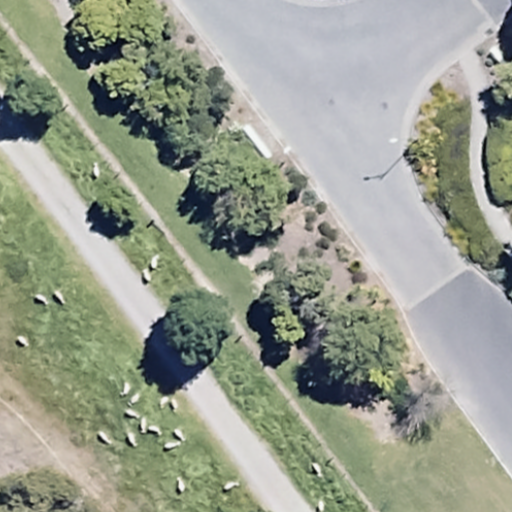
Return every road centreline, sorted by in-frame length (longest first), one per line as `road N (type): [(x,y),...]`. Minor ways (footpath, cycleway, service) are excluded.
road 1 (track): [(301,511),(0,121)]
road 2 (residential): [(310,106),(511,402)]
road 3 (residential): [(310,106),(451,0)]
road 4 (residential): [(214,0),(310,106)]
